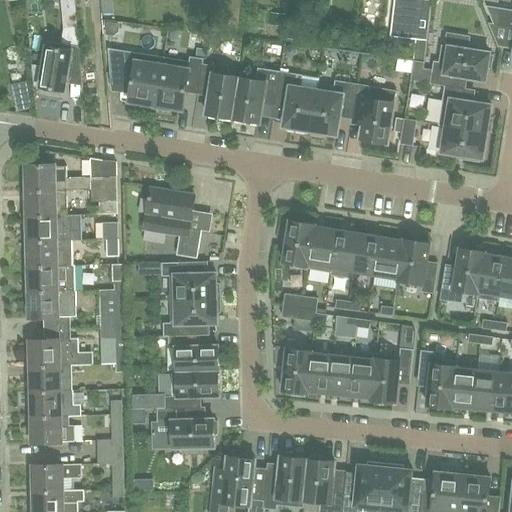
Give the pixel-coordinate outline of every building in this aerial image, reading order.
[(75,9),(74,0),(62,0),(63,10),(75,9)] [(433,0),(395,0),(391,37),(417,40),(428,42),(433,0)] [(511,10),(487,7),(494,24),(511,27),(511,10)] [(282,26),(284,14),(270,13),(268,25),(282,26)] [(112,37),(117,33),(118,26),(108,24),(106,36),(112,37)] [(65,92),(69,68),(81,70),(79,47),(77,31),(65,29),(62,44),(47,42),(40,88),(43,88),(42,91),(53,93),(53,90),(65,92)] [(417,40),(415,62),(425,63),(428,42),(417,40)] [(493,56),(489,55),(490,53),(487,53),(488,49),(475,47),(474,50),(441,45),(439,63),(434,62),(430,84),(445,86),(460,88),(462,77),(485,81),(487,68),(491,69),(493,56)] [(155,106),(156,106),(164,58),(109,49),(111,75),(133,79),(129,102),(142,104),(141,108),(154,110),(155,106)] [(203,60),(205,51),(197,50),(196,58),(203,60)] [(187,87),(198,89),(202,64),(203,60),(196,58),(190,57),(189,62),(164,58),(156,106),(157,107),(157,110),(170,112),(170,109),(183,111),(187,87)] [(422,83),(425,63),(415,62),(411,81),(422,83)] [(233,119),(240,78),(213,73),(214,66),(202,64),(198,89),(210,91),(206,114),(233,119)] [(275,102),(280,72),(258,69),(256,80),(240,78),(233,119),(260,123),(264,100),(275,102)] [(310,131),(317,90),(300,88),(302,76),(280,72),(275,102),(287,104),(283,127),(310,131)] [(357,85),(335,81),(333,93),(317,90),(310,131),(312,132),(311,135),(324,137),(325,134),(337,136),(341,112),(353,114),(357,85)] [(397,91),(386,89),(357,85),(353,114),(364,116),(360,140),(388,144),(397,91)] [(32,107),(28,86),(14,88),(19,110),(32,107)] [(489,118),(491,105),(468,102),(470,90),(460,88),(445,86),(439,125),(446,126),(487,132),(487,131),(491,132),(493,119),(489,118)] [(97,101),(96,90),(85,91),(86,102),(97,101)] [(417,121),(405,119),(400,144),(413,146),(417,121)] [(483,159),(487,132),(446,126),(442,153),(467,157),(467,160),(480,162),(480,159),(483,159)] [(118,203),(118,177),(91,177),(91,178),(67,179),(67,167),(56,168),(55,165),(27,166),(28,192),(68,190),(68,191),(91,190),(105,190),(105,203),(118,203)] [(145,230),(182,235),(179,255),(199,258),(203,231),(191,229),(196,201),(170,197),(171,192),(152,188),(145,230)] [(68,216),(68,191),(68,190),(28,192),(28,217),(68,216)] [(105,190),(91,190),(92,203),(99,203),(99,206),(91,206),(91,214),(118,214),(118,203),(105,203),(105,190)] [(80,236),(76,232),(72,232),(72,215),(68,216),(28,217),(29,242),(73,241),(80,241),(80,236)] [(308,269),(315,227),(315,225),(290,221),(289,223),(286,223),(284,236),(287,236),(283,262),(294,264),(293,268),(308,270),(308,269)] [(108,240),(118,240),(117,222),(107,223),(108,240)] [(331,267),(337,231),(315,227),(308,269),(330,272),(332,272),(333,268),(331,267)] [(353,271),(359,235),(338,231),(337,231),(331,267),(333,268),(332,272),(330,272),(330,275),(353,279),(355,271),(353,271)] [(376,275),(381,238),(359,235),(353,271),(355,271),(376,275)] [(398,278),(404,242),(381,238),(376,275),(398,278)] [(426,267),(430,244),(404,239),(404,242),(398,278),(398,281),(423,285),(422,292),(433,293),(437,269),(426,267)] [(119,256),(118,240),(108,240),(109,256),(119,256)] [(73,266),(73,241),(29,242),(30,267),(73,266)] [(479,294),(485,255),(485,253),(460,248),(456,272),(445,270),(440,300),(462,303),(464,291),(477,294),(479,294)] [(500,295),(506,258),(485,255),(479,294),(477,294),(477,298),(499,302),(500,295)] [(511,296),(511,259),(506,258),(500,295),(511,296)] [(217,284),(216,273),(192,274),(192,263),(162,263),(163,276),(170,276),(170,300),(220,298),(220,284),(217,284)] [(114,281),(114,290),(115,290),(115,299),(126,299),(125,264),(112,264),(112,281),(114,281)] [(76,291),(75,266),(73,266),(30,267),(30,292),(76,291)] [(101,315),(101,328),(127,327),(126,299),(115,299),(115,290),(114,290),(100,290),(101,315)] [(77,307),(77,292),(76,292),(76,291),(30,292),(31,318),(73,317),(73,307),(77,307)] [(310,298),(285,294),(284,306),(308,309),(310,298)] [(221,313),(220,298),(170,300),(171,323),(164,324),(164,336),(169,336),(194,335),(194,324),(218,324),(217,313),(221,313)] [(316,310),(318,299),(310,298),(308,309),(316,310)] [(349,302),(337,300),(336,308),(348,310),(349,302)] [(359,311),(360,303),(349,302),(348,310),(359,311)] [(315,321),(316,314),(316,310),(308,309),(284,306),(282,317),(315,321)] [(394,308),(382,306),(381,314),(393,316),(394,308)] [(326,323),(327,315),(316,314),(315,321),(326,323)] [(357,327),(358,319),(347,318),(346,326),(357,327)] [(369,329),(370,321),(358,319),(357,327),(369,329)] [(482,328),(494,330),(495,322),(483,320),(482,328)] [(506,331),(507,323),(495,322),(494,330),(506,331)] [(403,325),(401,349),(413,350),(415,330),(412,327),(403,325)] [(116,339),(116,356),(127,356),(127,339),(127,327),(101,328),(101,339),(116,339)] [(468,342),(480,344),(481,336),(469,334),(468,342)] [(219,371),(218,346),(194,346),(194,335),(169,336),(169,347),(176,347),(177,371),(177,372),(219,371)] [(480,344),(492,345),(493,337),(481,336),(480,344)] [(79,354),(78,340),(31,341),(32,367),(72,366),(87,366),(93,366),(93,357),(90,354),(79,354)] [(308,393),(308,391),(312,354),(312,352),(287,349),(286,352),(283,351),(282,364),(285,365),(282,391),(308,393)] [(375,360),(371,397),(371,400),(396,402),(399,379),(410,380),(413,350),(401,349),(400,356),(376,353),(375,360)] [(453,408),(453,406),(457,369),(457,362),(442,360),(443,353),(421,351),(418,380),(429,382),(427,405),(453,408)] [(329,393),(333,356),(312,354),(308,391),(329,393)] [(127,356),(116,356),(116,372),(127,372),(127,356)] [(350,395),(354,358),(333,356),(329,393),(350,395)] [(371,397),(375,360),(354,358),(350,395),(371,397)] [(61,391),(61,377),(72,377),(72,366),(32,367),(33,392),(61,392),(61,391)] [(453,406),(474,408),(478,371),(457,369),(453,406)] [(219,396),(219,371),(177,372),(177,371),(172,371),(173,397),(166,397),(166,408),(166,409),(190,408),(196,408),(196,396),(219,396)] [(474,408),(495,410),(498,373),(478,371),(474,408)] [(495,410),(511,411),(511,374),(498,373),(495,410)] [(73,390),(61,391),(61,392),(33,392),(33,417),(69,416),(69,406),(74,406),(73,390)] [(166,394),(134,395),(135,409),(145,409),(158,408),(166,408),(166,397),(166,394)] [(112,401),(113,425),(124,424),(123,401),(112,401)] [(217,421),(214,421),(214,419),(190,420),(190,408),(166,409),(166,408),(158,408),(158,422),(168,421),(168,448),(185,448),(185,451),(202,451),(202,447),(215,447),(214,434),(218,434),(217,421)] [(145,422),(145,409),(135,409),(132,409),(132,422),(145,422)] [(69,425),(69,416),(33,417),(34,443),(63,443),(75,442),(74,425),(69,425)] [(99,453),(125,452),(124,424),(113,425),(113,441),(99,441),(99,453)] [(114,481),(125,481),(125,452),(99,453),(99,465),(114,465),(114,481)] [(263,509),(265,485),(253,483),(255,460),(253,459),(254,456),(241,455),(240,458),(228,457),(226,470),(216,469),(211,511),(226,511),(228,504),(249,506),(248,511),(263,511),(264,509),(263,509)] [(304,501),(308,459),(281,456),(278,480),(266,479),(265,485),(263,509),(264,509),(277,510),(277,505),(304,508),(304,501)] [(333,486),(335,462),(322,461),(323,457),(310,456),(309,459),(308,459),(304,501),(320,502),(319,511),(342,511),(345,487),(333,486)] [(381,511),(386,463),(368,461),(368,465),(358,464),(356,488),(345,487),(342,511),(381,511)] [(404,465),(386,463),(381,511),(420,511),(422,495),(410,493),(413,470),(404,469),(404,465)] [(63,490),(63,478),(82,477),(81,465),(34,466),(35,492),(63,491),(63,490)] [(459,511),(464,471),(449,470),(449,473),(436,472),(434,496),(422,495),(420,511),(459,511)] [(488,501),(490,478),(478,476),(478,473),(464,471),(459,511),(498,511),(500,503),(488,501)] [(154,489),(154,478),(135,478),(135,489),(154,489)] [(125,481),(114,481),(114,497),(126,497),(125,481)] [(85,489),(63,490),(63,491),(35,492),(35,511),(79,511),(79,501),(85,500),(85,489)]
